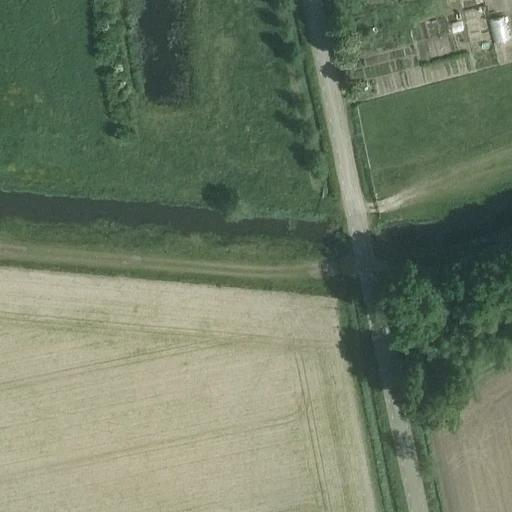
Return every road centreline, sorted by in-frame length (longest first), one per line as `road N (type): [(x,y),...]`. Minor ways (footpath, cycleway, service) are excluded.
road 1 (unclassified): [(420,511),(311,0)]
road 2 (track): [(0,247),(292,271),(366,265)]
